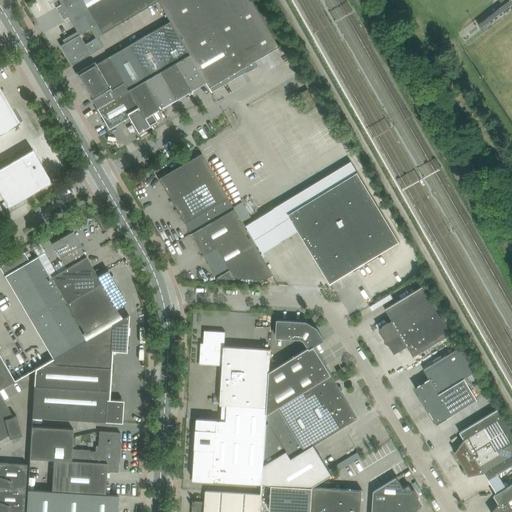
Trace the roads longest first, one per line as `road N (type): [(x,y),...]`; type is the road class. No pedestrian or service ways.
road 1 (track): [(511,406),(281,0)]
road 2 (unclassified): [(448,511),(322,308),(298,299),(161,296)]
road 3 (track): [(511,259),(367,0)]
road 4 (tertiary): [(157,511),(161,296)]
road 5 (tertiary): [(101,179),(13,34)]
road 6 (unclassified): [(101,179),(221,108)]
road 7 (tertiary): [(161,296),(101,179)]
